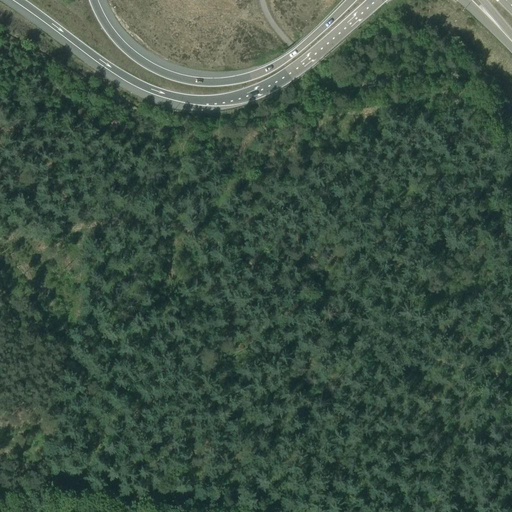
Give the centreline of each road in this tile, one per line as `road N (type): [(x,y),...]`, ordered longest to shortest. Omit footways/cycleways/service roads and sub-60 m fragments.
road 1 (motorway): [(17,0),(121,77),(159,96),(196,102),(232,99),(279,80),(374,1)]
road 2 (motorway): [(352,0),(275,66),(222,82),(153,69),(120,43),(93,0)]
road 3 (track): [(134,491),(305,511)]
road 4 (track): [(0,482),(134,491)]
